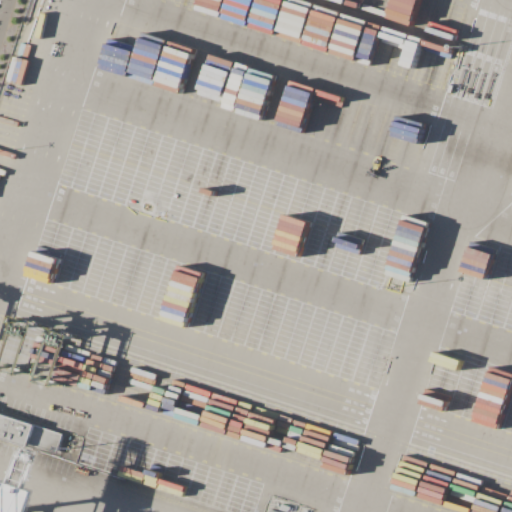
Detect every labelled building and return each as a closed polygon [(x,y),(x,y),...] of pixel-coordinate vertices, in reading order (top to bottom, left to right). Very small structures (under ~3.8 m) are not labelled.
[(166,0),(195,8),(197,0),(166,0)] [(221,17),(226,0),(199,0),(197,10),(221,17)] [(238,23),(264,30),(271,0),(229,0),(227,13),(240,16),(238,23)] [(364,0),(362,11),(413,25),(420,0),(364,0)] [(456,40),(467,5),(448,0),(437,0),(428,32),(456,40)] [(414,27),(427,31),(434,5),(422,1),(414,27)] [(373,66),(397,74),(409,34),(397,31),(396,35),(383,31),(373,66)] [(413,78),(421,42),(408,39),(401,75),(413,78)] [(443,87),(453,47),(424,40),(414,80),(443,87)] [(143,60),(135,62),(138,72),(145,70),(148,78),(163,74),(155,41),(146,44),(147,49),(141,51),(143,60)] [(22,95),(2,90),(0,98),(0,115),(15,119),(22,95)] [(25,126),(0,118),(0,145),(18,151),(25,126)] [(314,212),(289,204),(275,249),(300,256),(314,212)] [(468,254),(465,265),(487,272),(496,245),(474,238),(469,254),(468,254)] [(351,380),(378,388),(380,379),(353,372),(351,380)] [(500,428),(511,385),(511,378),(492,373),(478,422),(500,428)] [(0,413),(64,435),(58,453),(30,444),(29,447),(0,437),(0,413)]
